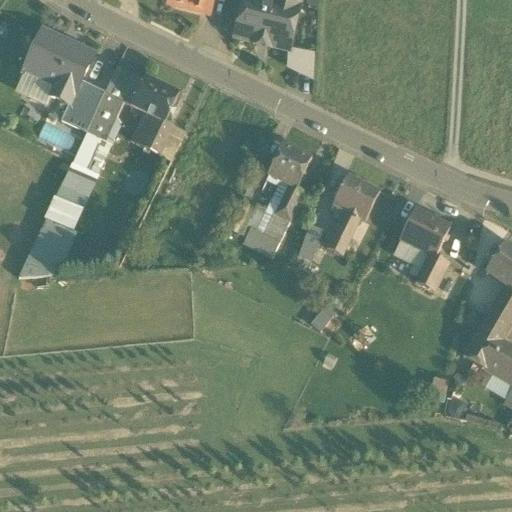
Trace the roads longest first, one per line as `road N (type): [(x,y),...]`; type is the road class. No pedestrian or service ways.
road 1 (unclassified): [(59,0),(511,207)]
road 2 (track): [(448,182),(461,0)]
